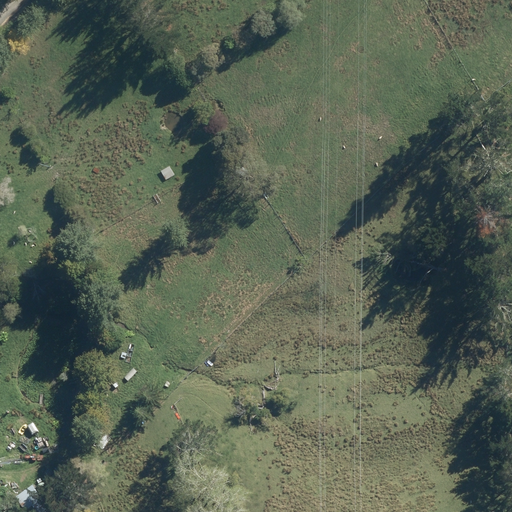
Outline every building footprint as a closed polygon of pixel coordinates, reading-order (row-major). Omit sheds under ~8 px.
[(169,166),(160,170),(165,179),(174,174),(169,166)] [(133,366),(137,370),(145,360),(141,357),(133,366)] [(135,424),(130,419),(117,431),(122,436),(135,424)] [(30,426),(36,435),(42,431),(36,422),(30,426)] [(39,484),(21,497),(31,511),(42,511),(53,505),(39,484)]
